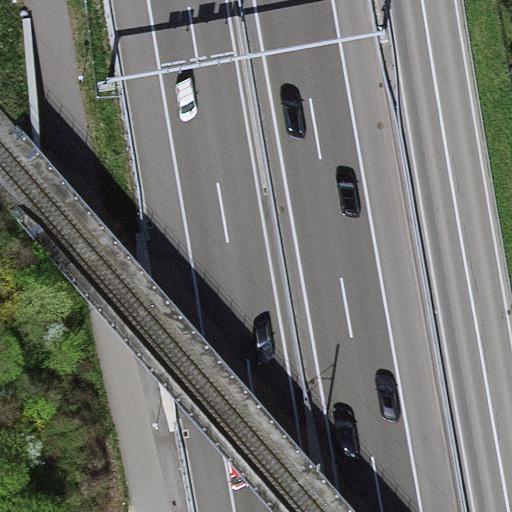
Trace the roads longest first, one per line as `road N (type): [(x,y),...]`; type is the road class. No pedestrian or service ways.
road 1 (motorway): [(381,511),(293,0)]
road 2 (trunk): [(422,0),(508,511)]
road 3 (motorway): [(188,0),(274,511)]
